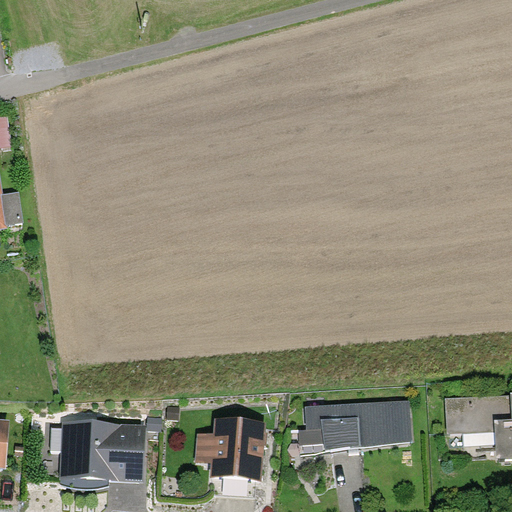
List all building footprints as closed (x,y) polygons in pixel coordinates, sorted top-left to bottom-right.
[(9,115),(0,116),(0,125),(3,146),(13,145),(9,115)] [(511,396),(449,398),(450,450),(495,449),(495,464),(511,463),(511,396)] [(413,447),(410,404),(304,411),(307,454),(413,447)] [(262,481),(266,427),(213,423),(212,438),(196,437),(194,465),(210,466),(209,477),(262,481)] [(9,425),(0,424),(0,472),(6,472),(9,425)] [(145,430),(63,427),(61,484),(143,487),(145,430)]
